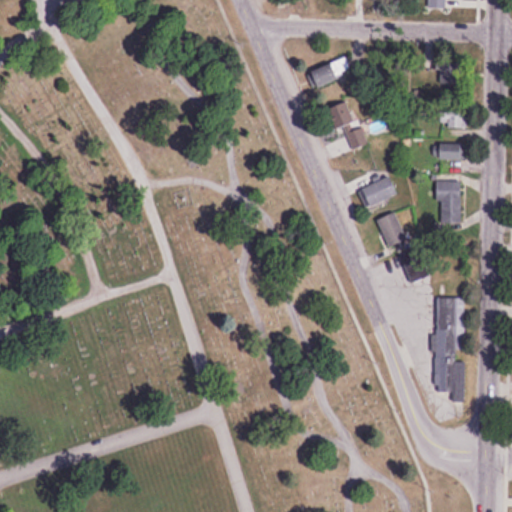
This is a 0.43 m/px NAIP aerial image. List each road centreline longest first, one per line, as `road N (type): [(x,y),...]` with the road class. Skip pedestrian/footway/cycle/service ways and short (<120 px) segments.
road 1 (residential): [(489,461),(425,438),(239,0)]
road 2 (residential): [(489,511),(492,0)]
road 3 (residential): [(491,28),(321,21),(252,30)]
